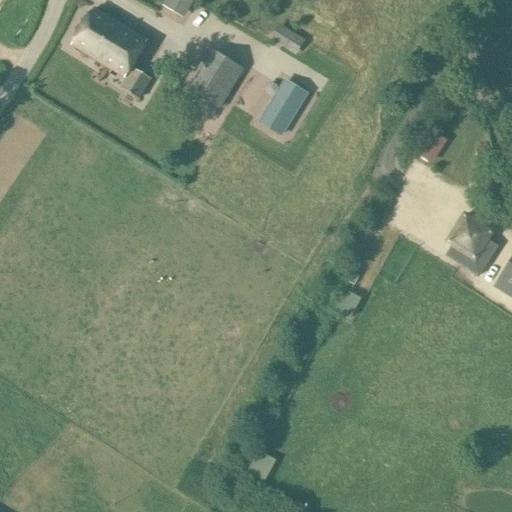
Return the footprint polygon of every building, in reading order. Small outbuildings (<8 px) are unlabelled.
[(188,0),(165,0),(162,6),(179,16),(188,0)] [(146,42),(95,10),(73,46),(123,78),(125,76),(129,79),(122,90),(138,100),(150,79),(134,70),(133,72),(129,69),(146,42)] [(280,23),(272,36),(272,37),(296,52),(305,38),(280,23)] [(242,69),(216,53),(192,93),(218,109),(242,69)] [(284,81),(259,121),(281,134),(306,94),(284,81)] [(419,153),(433,163),(448,141),(435,132),(419,153)] [(492,233),(464,215),(447,242),(452,246),(446,256),(478,276),(497,246),(487,240),(492,233)] [(511,260),(495,287),(511,297),(511,260)] [(344,289),(335,311),(354,319),(364,297),(344,289)] [(250,472),(267,480),(277,459),(260,451),(250,472)]
